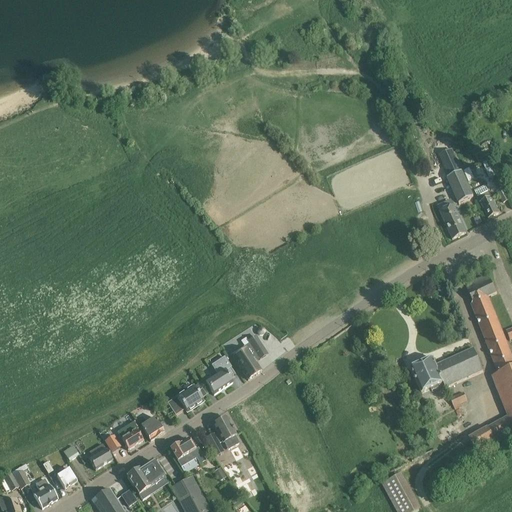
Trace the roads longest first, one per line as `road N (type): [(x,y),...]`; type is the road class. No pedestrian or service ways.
road 1 (unclassified): [(511,219),(346,316),(56,511)]
road 2 (track): [(444,256),(378,87),(363,74),(271,74),(245,46)]
